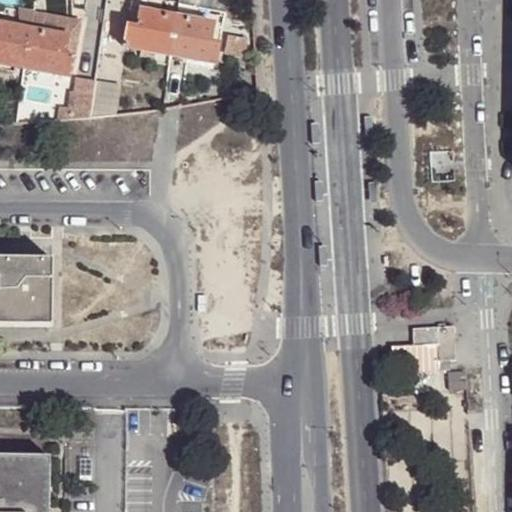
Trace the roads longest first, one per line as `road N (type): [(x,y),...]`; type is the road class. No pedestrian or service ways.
road 1 (tertiary): [(284,0),(299,384)]
road 2 (residential): [(179,382),(180,259),(176,236),(162,220),(0,213)]
road 3 (residential): [(478,261),(435,251),(406,220),(388,0)]
road 4 (residential): [(478,261),(467,0)]
road 5 (residential): [(0,380),(179,382)]
road 6 (tertiary): [(319,511),(299,384)]
road 7 (tertiary): [(299,384),(287,511)]
road 8 (residential): [(179,382),(299,384)]
